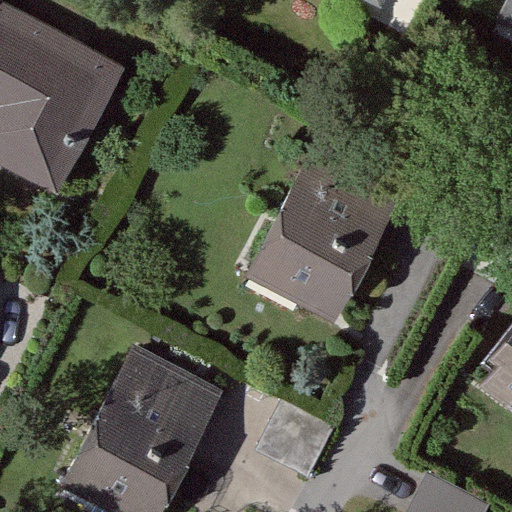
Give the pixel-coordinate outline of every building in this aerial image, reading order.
[(0,0),(0,158),(56,187),(122,57),(9,0),(0,0)] [(511,0),(500,0),(498,5),(511,12),(511,0)] [(318,131),(244,267),(332,315),(406,178),(318,131)] [(511,321),(493,346),(501,352),(482,376),(509,398),(511,394),(511,321)] [(134,511),(158,511),(225,384),(135,338),(64,476),(134,511)] [(283,396),(257,446),(307,471),(332,422),(283,396)]
